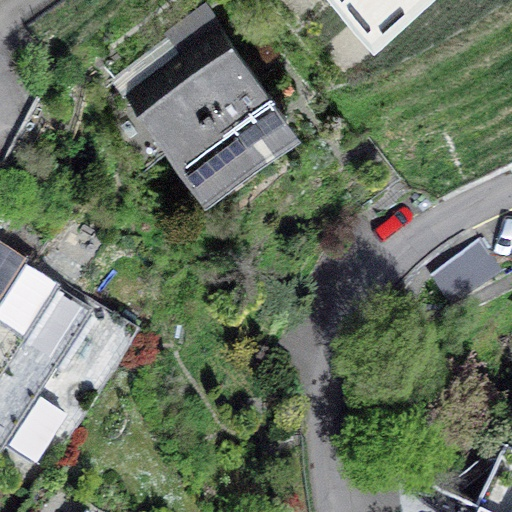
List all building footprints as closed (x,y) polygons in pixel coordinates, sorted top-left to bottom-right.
[(325,0),(374,57),(430,5),(434,0),(325,0)] [(285,118),(220,30),(163,71),(169,79),(137,103),(197,183),(285,118)] [(448,298),(495,269),(478,240),(435,274),(448,298)] [(0,454),(92,313),(0,253),(0,454)] [(511,511),(511,457),(506,454),(475,511),(476,511),(511,511)]
